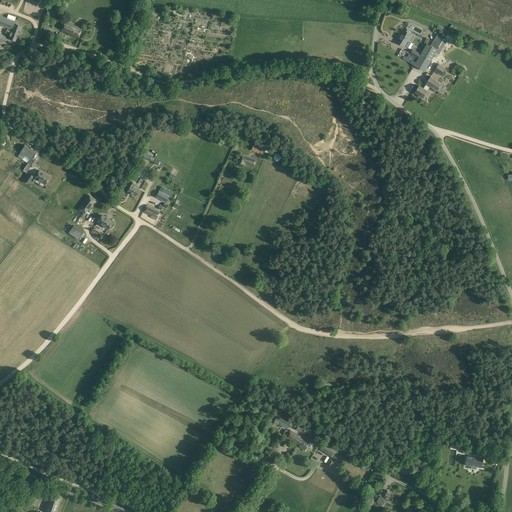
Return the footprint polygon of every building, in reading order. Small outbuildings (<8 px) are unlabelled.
[(56,11),(48,9),(46,17),(54,18),(56,11)] [(0,24),(13,30),(12,31),(12,32),(18,34),(19,34),(22,27),(14,24),(15,21),(0,16),(0,24)] [(81,28),(65,21),(61,31),(65,33),(66,32),(68,33),(68,34),(77,38),(81,28)] [(403,30),(399,39),(397,39),(396,41),(397,42),(404,46),(408,48),(411,43),(407,41),(408,40),(409,41),(412,35),(408,33),(409,31),(405,29),(404,31),(403,30)] [(15,41),(18,34),(12,32),(12,31),(11,31),(8,39),(15,41)] [(411,54),(408,58),(412,60),(410,63),(414,66),(421,54),(431,61),(438,49),(434,47),(431,45),(427,43),(429,40),(426,39),(418,53),(413,50),(411,54)] [(421,54),(414,66),(425,72),(431,61),(421,54)] [(446,68),(439,64),(434,71),(441,75),(446,68)] [(426,84),(430,87),(437,92),(442,85),(431,77),(426,84)] [(427,91),(430,87),(426,84),(423,89),(420,86),(415,93),(423,98),(428,92),(427,91)] [(25,145),(17,157),(28,163),(31,159),(35,152),(32,149),(25,145)] [(264,147),(260,145),(258,147),(254,145),(251,150),(261,154),(263,149),(264,147)] [(153,157),(155,154),(148,151),(146,154),(145,153),(143,157),(153,162),(155,158),(153,157)] [(257,159),(243,153),(240,163),(245,165),(246,163),(254,167),(257,159)] [(146,164),(141,162),(134,174),(140,176),(146,164)] [(50,177),(40,170),(35,178),(45,184),(50,177)] [(33,176),(29,174),(25,181),(29,183),(33,176)] [(136,183),(133,182),(132,185),(131,185),(128,191),(136,196),(139,189),(134,186),(136,183)] [(159,191),(155,197),(166,203),(166,202),(168,203),(169,202),(167,201),(169,196),(162,193),(159,191)] [(89,195),(79,209),(85,213),(95,200),(89,195)] [(160,212),(147,205),(144,212),(151,215),(150,217),(156,220),(160,212)] [(106,218),(102,215),(98,222),(105,227),(106,227),(108,229),(113,222),(107,217),(106,218)] [(69,234),(80,240),(84,231),(74,225),(69,234)] [(291,423),(281,418),(282,418),(277,415),(273,422),(278,424),(287,428),(287,427),(288,427),(291,423)] [(291,430),(290,432),(286,429),(283,434),(287,436),(286,438),(294,442),(298,435),(291,430)] [(317,438),(310,433),(307,439),(302,436),(301,437),(298,435),(294,442),(299,445),(299,447),(305,451),(311,442),(309,441),(310,440),(314,443),(317,438)] [(338,449),(326,441),(320,449),(332,457),(335,454),(345,461),(348,455),(338,449)] [(482,468),(483,458),(467,456),(466,465),(471,466),(471,469),(476,469),(476,467),(482,468)] [(335,461),(330,459),(326,466),(331,469),(335,461)] [(400,466),(397,472),(407,477),(409,471),(400,466)] [(247,474),(244,478),(250,483),(254,480),(247,474)] [(388,491),(387,493),(384,497),(381,496),(380,498),(379,497),(377,502),(382,505),(386,498),(388,499),(387,500),(391,503),(393,499),(395,495),(388,491)] [(55,511),(61,498),(51,495),(45,511),(47,511),(46,511),(55,511)]
